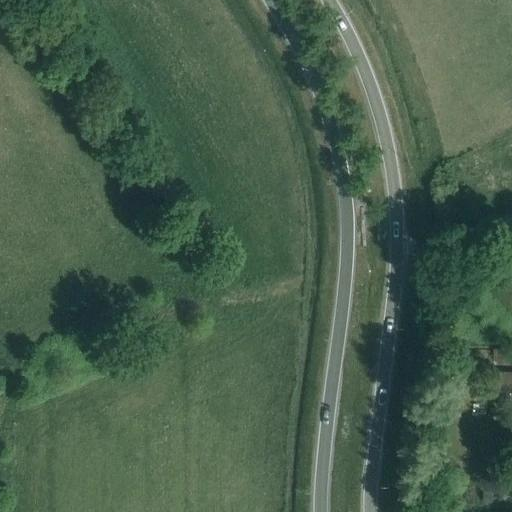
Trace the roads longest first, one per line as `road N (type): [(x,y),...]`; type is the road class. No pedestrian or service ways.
road 1 (secondary): [(267,0),(318,98),(343,220),(320,511)]
road 2 (secondary): [(367,511),(392,205),(374,94),(326,0)]
